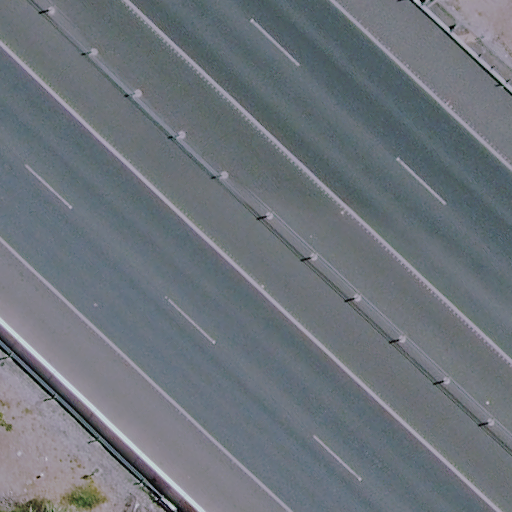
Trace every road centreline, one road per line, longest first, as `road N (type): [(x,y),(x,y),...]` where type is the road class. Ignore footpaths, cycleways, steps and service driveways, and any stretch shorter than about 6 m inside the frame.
road 1 (motorway): [(379,511),(0,134)]
road 2 (motorway): [(255,0),(511,253)]
